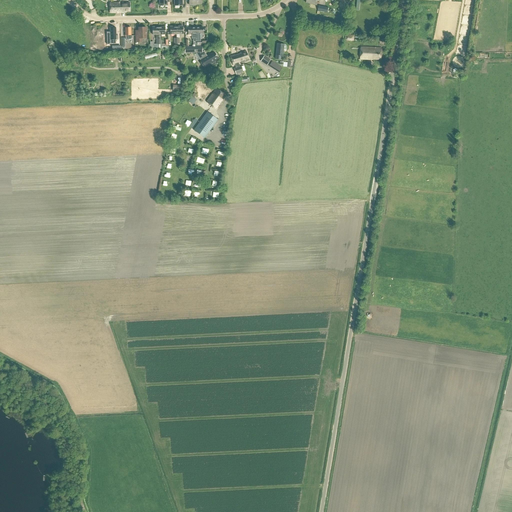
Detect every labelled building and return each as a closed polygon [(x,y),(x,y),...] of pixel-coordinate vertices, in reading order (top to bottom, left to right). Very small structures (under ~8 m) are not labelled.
[(123,3),(109,3),(110,13),(121,12),(121,11),(130,11),(129,3),(123,3)] [(136,42),(142,42),(142,38),(147,38),(146,27),(139,27),(139,35),(135,35),(136,42)] [(286,50),(287,47),(287,46),(286,45),(285,44),(284,44),(278,43),(277,48),(276,55),(277,55),(276,59),(280,59),(281,55),(283,55),(284,52),(283,52),(284,49),(286,50)] [(199,60),(204,68),(205,67),(215,62),(214,60),(218,58),(214,51),(207,55),(204,51),(203,52),(202,46),(185,47),(185,53),(195,52),(200,60),(199,60)] [(381,59),(381,48),(360,47),(360,59),(374,60),(375,59),(381,59)] [(246,51),(238,54),(241,63),(249,61),(246,51)] [(241,63),(238,54),(237,54),(238,55),(237,55),(236,54),(230,56),(233,65),(235,65),(236,68),(234,68),(235,75),(243,72),(242,66),(240,67),(239,64),(241,63)] [(259,60),(267,65),(270,60),(262,55),(259,60)] [(233,67),(230,68),(230,65),(226,66),(227,75),(234,74),(233,67)] [(216,89),(215,90),(206,102),(216,109),(221,103),(220,102),(222,99),(223,100),(226,96),(216,89)] [(207,112),(194,130),(197,133),(200,129),(207,135),(218,120),(207,112)]
